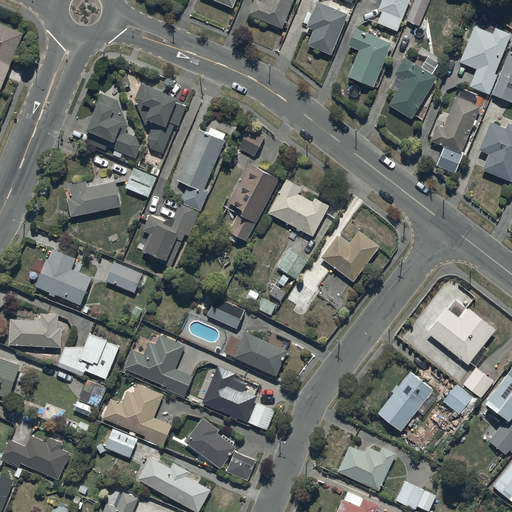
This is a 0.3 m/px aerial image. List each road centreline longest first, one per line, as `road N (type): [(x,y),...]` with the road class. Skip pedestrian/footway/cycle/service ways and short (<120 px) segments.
road 1 (unclassified): [(114,22),(251,78),(449,227)]
road 2 (residential): [(268,511),(319,392),(449,227)]
road 3 (tertiary): [(0,212),(71,30)]
